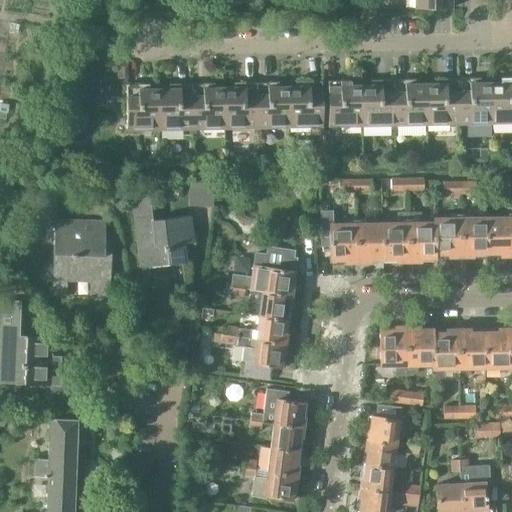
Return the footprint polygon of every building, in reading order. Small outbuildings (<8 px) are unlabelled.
[(501,82),(491,82),(491,123),(511,122),(511,76),(500,77),(501,82)] [(481,77),(458,78),(459,124),(491,123),(491,82),(481,82),(481,77)] [(416,78),(393,79),(394,125),(427,124),(426,83),(416,83),(416,78)] [(436,83),(426,83),(427,124),(459,124),(458,78),(436,78),(436,83)] [(361,84),(362,125),(394,125),(393,79),(371,79),(371,84),(361,84)] [(289,86),(290,127),(323,126),(322,80),(299,81),(299,85),(289,86)] [(329,126),(362,125),(361,84),(351,84),(351,80),(328,80),(329,126)] [(113,81),(104,81),(104,94),(114,94),(113,81)] [(234,87),(224,87),(225,128),(257,127),(256,81),(234,82),(234,87)] [(256,81),(257,127),(290,127),(289,86),(279,86),(279,81),(256,81)] [(214,82),(192,83),(193,129),(225,128),(224,87),(214,87),(214,82)] [(127,130),(160,129),(159,88),(149,88),(149,83),(126,84),(127,130)] [(159,88),(160,129),(193,129),(192,83),(169,83),(169,88),(159,88)] [(138,149),(126,149),(126,162),(138,161),(138,149)] [(316,150),(315,164),(325,165),(325,150),(316,150)] [(218,180),(220,195),(236,194),(235,178),(218,180)] [(391,191),(407,191),(407,178),(391,178),(391,191)] [(407,178),(407,191),(423,190),(423,178),(407,178)] [(338,193),(355,192),(355,179),(338,179),(338,193)] [(355,179),(355,192),(372,192),(372,179),(355,179)] [(195,206),(213,206),(213,183),(195,183),(195,206)] [(495,195),(511,195),(511,183),(495,183),(495,195)] [(443,197),(460,196),(459,184),(443,184),(443,197)] [(459,184),(460,196),(476,196),(476,184),(459,184)] [(131,199),(137,249),(142,248),(144,267),(185,262),(183,244),(193,242),(190,215),(152,220),(149,197),(131,199)] [(435,260),(435,256),(434,224),(433,224),(420,225),(420,212),(396,213),(396,225),(382,226),(383,261),(396,261),(396,264),(420,264),(420,260),(435,260)] [(511,218),(486,219),(487,255),(500,254),(500,257),(511,256),(511,218)] [(109,297),(111,239),(104,239),(105,221),(54,219),(52,295),(66,295),(66,280),(90,281),(89,296),(109,297)] [(433,220),(433,224),(434,224),(435,256),(448,256),(448,259),(473,258),(473,255),(487,255),(486,219),(433,220)] [(383,261),(382,226),(329,227),(330,262),(344,262),(344,266),(369,265),(369,261),(383,261)] [(250,290),(293,295),(294,289),(293,289),(294,276),(295,276),(295,274),(280,272),(282,261),(281,261),(282,257),(254,253),(251,277),(232,274),(230,287),(233,287),(245,289),(250,290)] [(245,289),(233,287),(232,296),(244,298),(245,289)] [(259,315),(259,318),(288,322),(288,321),(290,309),(291,309),(293,295),(250,290),(249,298),(246,301),(246,314),(259,315)] [(60,386),(60,358),(52,358),(53,338),(20,336),(22,301),(3,300),(0,361),(0,382),(55,386),(55,403),(79,404),(80,387),(60,386)] [(288,322),(259,318),(258,330),(227,326),(226,335),(222,334),(221,338),(286,346),(287,336),(286,336),(288,323),(289,323),(289,322),(288,321),(288,322)] [(432,334),(433,334),(433,330),(419,331),(418,327),(394,328),(394,331),(379,332),(380,367),(395,367),(395,376),(407,376),(406,367),(432,366),(433,366),(432,334)] [(498,333),(484,333),(485,369),(511,368),(511,329),(510,329),(498,330),(498,333)] [(446,334),(433,334),(432,334),(433,366),(432,366),(432,370),(485,369),(484,333),(471,334),(471,330),(446,331),(446,334)] [(285,356),(286,346),(221,338),(220,344),(243,347),(241,363),(253,365),(253,366),(283,370),(283,369),(282,369),(284,356),(285,356)] [(405,405),(407,392),(391,390),(389,403),(405,405)] [(423,394),(407,392),(405,405),(421,407),(423,394)] [(274,425),(304,429),(305,419),(304,419),(305,406),(306,406),(306,404),(277,401),(276,413),(262,411),(261,418),(250,416),(249,422),(261,423),(274,425)] [(495,418),(511,417),(511,405),(495,406),(495,418)] [(460,407),(460,419),(476,418),(476,406),(460,407)] [(444,419),(460,419),(460,407),(443,407),(444,419)] [(368,431),(367,441),(396,444),(399,420),(369,416),(369,418),(370,418),(369,431),(368,431)] [(44,511),(72,511),(74,444),(84,445),(84,422),(75,421),(48,420),(46,461),(34,461),(33,479),(46,479),(44,511)] [(199,422),(198,431),(211,432),(212,423),(199,422)] [(261,423),(249,422),(248,429),(260,431),(261,423)] [(497,422),(484,423),(485,436),(498,436),(497,422)] [(300,452),(301,439),(302,439),(304,429),(274,425),(271,449),(300,452)] [(408,437),(407,445),(419,447),(420,438),(408,437)] [(366,451),(365,464),(393,468),(396,444),(367,441),(365,450),(366,451)] [(419,447),(407,445),(406,454),(418,455),(419,447)] [(301,452),(300,452),(271,449),(268,472),(298,476),(299,466),(298,466),(300,453),(301,453),(301,452)] [(243,469),(255,471),(256,460),(245,459),(243,469)] [(450,472),(460,472),(459,459),(450,460),(450,472)] [(461,483),(462,511),(472,511),(473,511),(486,510),(486,511),(487,511),(485,482),(484,482),(483,468),(468,469),(468,459),(459,459),(460,472),(461,483)] [(207,463),(206,477),(215,478),(217,465),(207,463)] [(365,464),(364,463),(364,465),(363,478),(362,478),(361,488),(390,492),(393,468),(365,464)] [(298,476),(268,472),(255,471),(243,469),(242,476),(253,477),(251,496),(265,498),(265,497),(295,500),(295,499),(294,499),(296,486),(297,486),(298,476)] [(403,483),(401,493),(418,495),(420,486),(403,483)] [(462,511),(461,483),(436,485),(437,511),(462,511)] [(401,493),(390,492),(361,488),(360,498),(361,498),(359,511),(358,511),(357,511),(387,511),(389,503),(417,507),(418,495),(401,493)]
